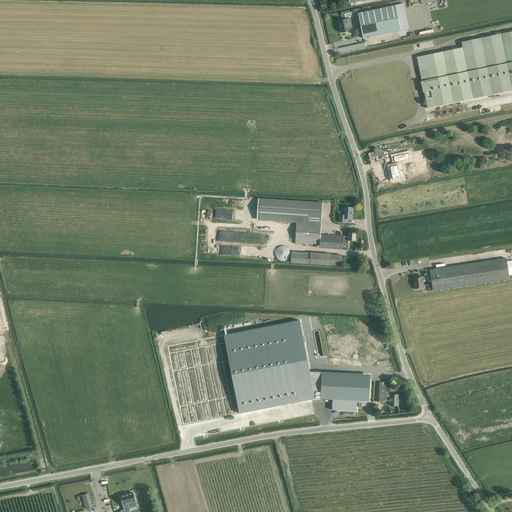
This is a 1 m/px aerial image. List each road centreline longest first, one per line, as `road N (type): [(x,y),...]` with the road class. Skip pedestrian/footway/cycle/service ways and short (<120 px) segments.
road 1 (tertiary): [(430,418),(401,354),(376,266),(363,175),(310,0)]
road 2 (unclassified): [(0,488),(279,434),(430,418)]
